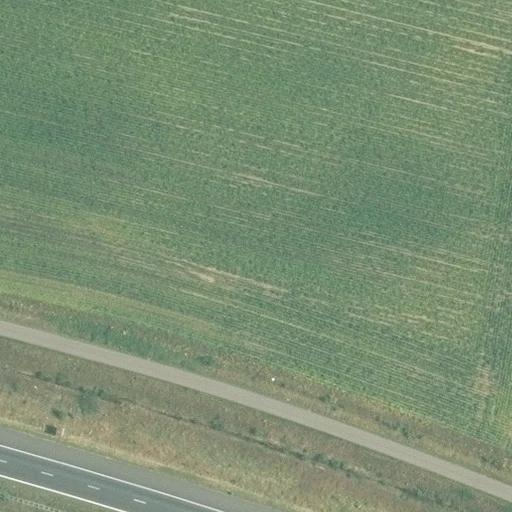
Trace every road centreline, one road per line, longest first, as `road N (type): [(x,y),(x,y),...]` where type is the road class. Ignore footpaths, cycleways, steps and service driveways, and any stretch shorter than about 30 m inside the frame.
road 1 (unclassified): [(511,495),(144,367),(0,329)]
road 2 (motorway): [(169,511),(0,461)]
